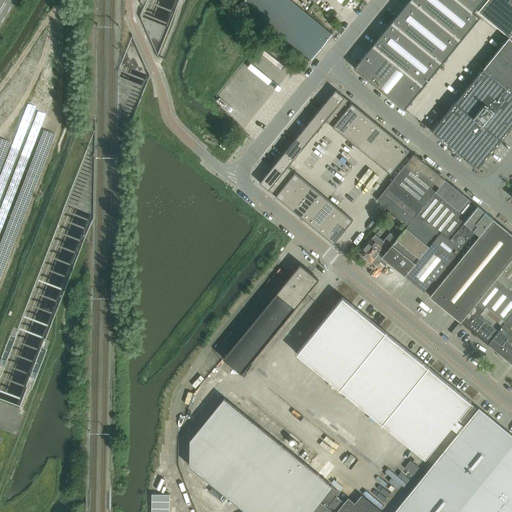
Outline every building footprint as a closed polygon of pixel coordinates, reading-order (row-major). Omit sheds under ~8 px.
[(23,361),(20,360),(17,367),(4,401),(3,400),(0,399),(0,383),(4,373),(17,339),(19,334),(27,313),(40,279),(51,251),(65,216),(69,206),(94,142),(97,136),(115,91),(117,85),(120,78),(124,67),(134,43),(142,21),(143,19),(147,11),(150,0),(148,0),(145,10),(118,77),(94,137),(63,215),(49,250),(38,278),(25,312),(18,330),(17,333),(15,338),(2,373),(0,377),(0,401),(10,405),(17,408),(18,406),(31,373),(42,343),(45,334),(60,298),(70,270),(80,245),(143,87),(169,22),(177,0),(175,0),(167,21),(165,27),(155,51),(147,72),(145,75),(141,86),(140,89),(140,90),(138,93),(138,94),(137,96),(137,97),(136,100),(135,101),(134,104),(134,105),(133,107),(132,108),(131,111),(131,112),(130,114),(130,115),(128,118),(128,119),(127,121),(127,122),(126,125),(125,126),(124,129),(124,130),(123,132),(122,133),(121,136),(121,137),(116,148),(114,155),(96,200),(93,207),(90,215),(78,245),(68,269),(58,297),(44,334),(40,342),(29,372),(16,405),(15,405),(13,404),(12,404),(8,402),(7,402),(16,378),(23,361)] [(331,34),(289,0),(246,0),(243,4),(311,59),(331,34)] [(354,68),(380,90),(405,110),(480,18),(474,13),(484,0),(409,0),(404,7),(398,15),(385,30),(379,38),(366,53),(354,68)] [(511,0),(487,0),(478,12),(509,37),(511,39),(511,0)] [(511,39),(509,37),(484,68),(511,91),(511,39)] [(478,169),(511,127),(511,91),(484,68),(432,132),(478,169)] [(335,90),(259,183),(334,243),(353,220),(287,166),(325,120),(390,174),(410,150),(335,90)] [(415,217),(445,180),(414,154),(377,200),(408,225),(415,217)] [(451,239),(478,206),(445,180),(415,217),(438,235),(441,231),(451,239)] [(466,252),(493,219),(478,206),(451,239),(460,247),(466,252)] [(438,235),(415,217),(408,225),(407,228),(429,246),(433,241),(452,257),(460,247),(451,239),(441,231),(438,235)] [(461,322),(496,279),(511,259),(511,234),(493,219),(466,252),(451,270),(430,296),(461,322)] [(405,276),(429,246),(407,228),(382,257),(379,261),(385,266),(388,262),(405,276)] [(361,253),(371,262),(385,245),(381,241),(378,244),(372,239),(361,253)] [(424,292),(446,265),(452,257),(433,241),(429,246),(405,276),(424,292)] [(451,270),(466,252),(460,247),(452,257),(446,265),(451,270)] [(511,284),(511,259),(496,279),(509,289),(511,284)] [(300,264),(223,358),(242,373),(245,375),(253,365),(250,363),(319,279),(300,264)] [(511,291),(509,289),(496,279),(461,322),(488,344),(511,314),(511,291)] [(395,511),(382,511),(366,498),(362,495),(355,503),(348,498),(344,503),(336,497),(339,493),(332,487),(247,417),(242,424),(235,418),(240,411),(233,405),(231,406),(223,400),(190,440),(190,466),(246,511),(245,511),(511,511),(511,437),(479,410),(464,427),(456,421),(470,404),(471,402),(428,367),(429,366),(428,367),(386,333),(387,332),(386,331),(385,332),(343,297),(296,357),(424,461),(450,428),(459,434),(444,452),(395,511)] [(511,314),(488,344),(511,363),(511,314)] [(470,404),(456,421),(463,426),(477,409),(470,404)] [(386,471),(405,486),(413,477),(394,461),(386,471)]
